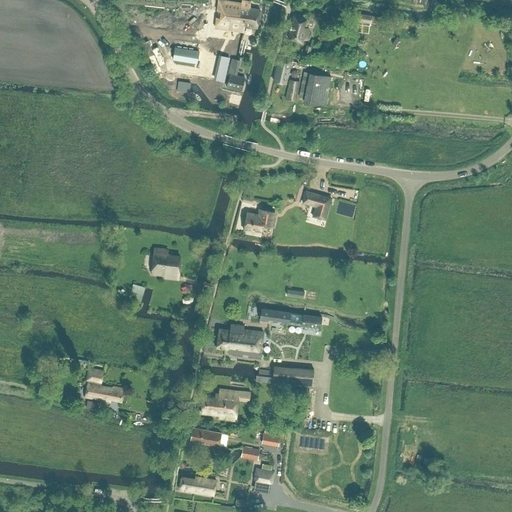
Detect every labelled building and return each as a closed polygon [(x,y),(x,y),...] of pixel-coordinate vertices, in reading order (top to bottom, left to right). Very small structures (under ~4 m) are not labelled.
[(241,0),(241,3),(220,0),(218,0),(215,27),(243,30),(243,31),(244,25),(243,25),(243,18),(240,18),(241,6),(241,0)] [(251,1),(244,0),(241,0),(241,6),(240,18),(243,18),(243,25),(244,25),(257,27),(260,9),(250,8),(251,1)] [(390,32),(393,18),(382,17),(371,16),(371,15),(357,13),(355,21),(370,23),(375,24),(375,28),(380,29),(380,31),(390,32)] [(302,42),(303,39),(307,40),(309,32),(308,31),(309,29),(303,27),(305,18),(294,15),(288,38),(302,42)] [(342,22),(340,31),(351,32),(352,24),(342,22)] [(405,48),(407,29),(394,27),(392,47),(405,48)] [(199,51),(174,46),(171,59),(196,64),(199,51)] [(279,57),(273,81),(286,83),(291,59),(279,57)] [(304,102),(325,105),(331,76),(304,71),(299,96),(304,97),(304,102)] [(242,92),(245,76),(229,73),(226,89),(242,92)] [(290,79),(285,98),(286,98),(295,100),(299,81),(290,79)] [(326,220),(332,197),(305,189),(302,203),(314,206),(312,216),(326,220)] [(247,212),(243,229),(261,233),(262,225),(272,227),(275,211),(264,209),(263,215),(247,212)] [(165,275),(179,277),(180,257),(167,255),(168,250),(162,249),(154,248),(152,272),(165,274),(165,275)] [(312,313),(378,315),(379,262),(355,262),(354,268),(336,268),(336,260),(287,258),(286,284),(300,285),(300,290),(312,290),(312,313)] [(142,298),(145,287),(133,283),(130,295),(131,295),(142,298)] [(287,289),(286,295),(304,298),(305,291),(287,289)] [(258,320),(285,324),(285,323),(303,325),(303,323),(318,326),(320,318),(259,309),(258,320)] [(232,354),(259,357),(262,331),(243,328),(244,325),(231,323),(230,329),(219,328),(216,347),(232,349),(232,354)] [(352,354),(352,372),(367,372),(367,354),(352,354)] [(314,369),(274,365),(273,370),(272,382),(312,386),(314,369)] [(84,396),(97,399),(110,402),(111,399),(122,401),(124,388),(112,386),(112,389),(100,386),(103,370),(88,367),(86,380),(88,380),(84,396)] [(255,381),(272,382),(273,370),(259,369),(259,371),(259,373),(256,372),(255,381)] [(238,399),(249,401),(250,392),(219,388),(219,393),(216,393),(215,397),(203,395),(201,413),(219,415),(218,418),(236,420),(238,399)] [(221,433),(213,431),(212,431),(213,427),(208,426),(207,430),(193,427),(190,440),(219,446),(221,433)] [(278,446),(279,436),(263,433),(262,443),(278,446)] [(257,459),(258,454),(242,451),(241,457),(257,459)] [(254,480),(272,483),(274,471),(256,468),(254,480)] [(181,476),(179,489),(189,491),(190,488),(214,492),(216,480),(195,477),(195,479),(182,477),(181,476)] [(236,498),(234,505),(243,507),(244,499),(236,498)]
